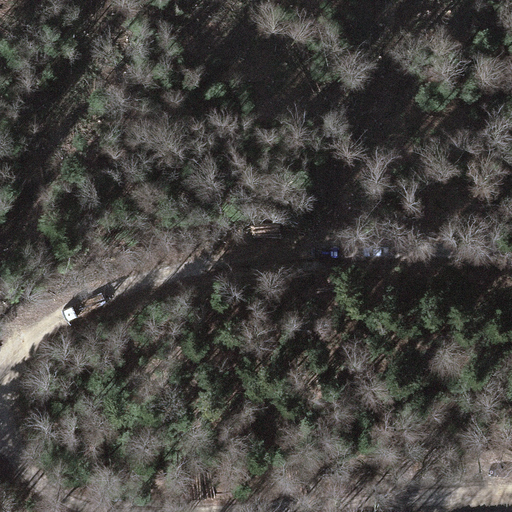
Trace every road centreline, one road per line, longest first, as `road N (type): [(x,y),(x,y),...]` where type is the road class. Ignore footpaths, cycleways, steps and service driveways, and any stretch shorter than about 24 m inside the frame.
road 1 (track): [(119,511),(53,492),(35,477),(10,428),(15,362),(47,319),(119,283),(210,259),(289,250),(511,253)]
road 2 (track): [(511,503),(304,511)]
